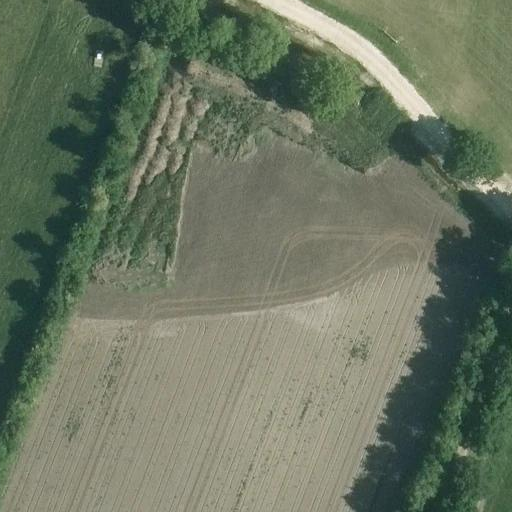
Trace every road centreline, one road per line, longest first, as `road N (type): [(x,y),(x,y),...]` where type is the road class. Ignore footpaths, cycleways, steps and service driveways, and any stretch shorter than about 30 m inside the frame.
road 1 (track): [(511,225),(381,74),(262,0)]
road 2 (track): [(439,511),(511,319)]
